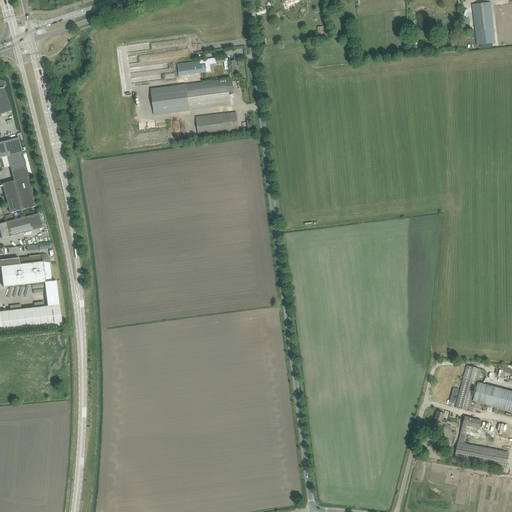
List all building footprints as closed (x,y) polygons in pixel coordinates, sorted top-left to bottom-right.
[(490,2),(473,4),(472,4),(477,45),(495,43),(490,2)] [(229,73),(238,72),(237,66),(236,66),(235,60),(228,61),(228,58),(225,59),(225,58),(216,59),(217,63),(224,62),(225,66),(228,65),(229,73)] [(210,64),(209,60),(200,61),(178,64),(179,76),(207,72),(206,66),(209,65),(210,64)] [(129,61),(133,84),(145,82),(144,77),(146,77),(145,71),(143,71),(142,66),(139,67),(139,63),(135,64),(135,61),(129,61)] [(5,82),(0,79),(0,114),(12,111),(4,88),(4,87),(4,88),(3,86),(6,85),(5,82)] [(232,79),(186,85),(190,110),(231,105),(229,94),(234,94),(232,79)] [(190,110),(186,85),(151,90),(154,115),(190,110)] [(239,131),(236,112),(196,118),(198,136),(239,131)] [(0,158),(8,156),(22,152),(18,138),(0,142),(0,158)] [(22,152),(8,156),(11,171),(14,181),(29,177),(26,167),(22,152)] [(2,184),(10,213),(36,206),(29,177),(14,181),(2,184)] [(0,223),(0,231),(0,232),(2,238),(9,236),(9,237),(10,237),(42,228),(38,213),(6,222),(0,223)] [(45,282),(46,294),(57,293),(56,281),(52,281),(51,278),(52,277),(51,277),(49,263),(50,263),(50,261),(50,259),(49,257),(48,256),(46,255),(44,254),(42,254),(40,255),(40,256),(29,257),(29,256),(29,257),(20,258),(21,264),(20,264),(19,258),(0,260),(0,266),(1,266),(3,287),(45,282)] [(14,293),(14,303),(27,302),(26,291),(14,293)] [(57,293),(46,294),(47,306),(0,311),(0,332),(62,326),(60,305),(59,305),(57,293)] [(481,369),(472,367),(467,365),(455,407),(460,409),(472,412),(473,408),(470,407),(472,401),(474,390),(476,385),(477,385),(478,382),(481,370),(481,369)] [(473,401),(511,411),(511,391),(478,382),(477,385),(477,387),(473,401)] [(449,402),(455,404),(459,389),(453,388),(449,402)] [(434,421),(439,422),(445,424),(446,424),(447,421),(442,420),(443,413),(437,412),(435,418),(436,418),(435,421),(434,421)] [(481,421),(480,421),(465,416),(462,426),(478,430),(479,428),(481,421)] [(458,443),(485,448),(487,440),(476,438),(460,435),(458,443)] [(485,448),(458,443),(454,458),(506,468),(509,452),(485,448)]
